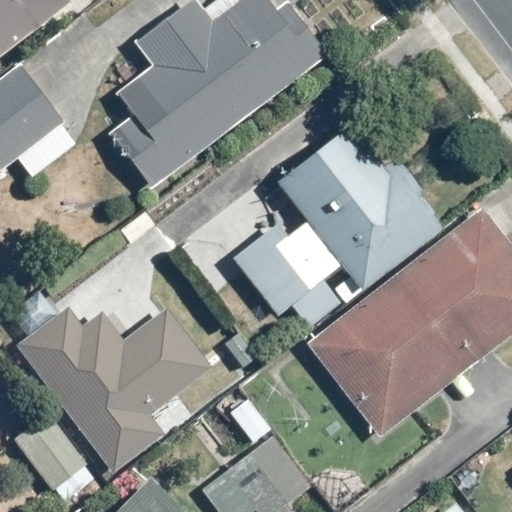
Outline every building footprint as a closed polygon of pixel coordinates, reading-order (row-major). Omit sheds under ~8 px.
[(0,0),(0,48),(61,0),(0,0)] [(317,43),(283,0),(272,0),(269,3),(266,0),(214,0),(197,13),(186,0),(169,0),(126,34),(145,58),(106,88),(121,107),(97,125),(140,180),(317,43)] [(34,176),(73,144),(59,127),(66,122),(18,64),(0,78),(0,171),(18,157),(34,176)] [(233,258),(277,316),(292,305),(311,329),(343,305),(323,280),(343,265),(364,292),(450,225),(401,163),(389,172),(350,123),(275,181),(305,218),(290,230),(283,219),(233,258)] [(511,335),(511,246),(483,209),(307,344),(379,438),(511,335)] [(210,370),(164,309),(126,337),(102,306),(80,323),(71,313),(21,350),(113,472),(165,434),(151,415),(210,370)] [(270,426),(242,394),(223,410),(252,442),(270,426)] [(86,466),(49,414),(15,438),(51,490),(86,466)] [(249,511),(253,509),(255,511),(286,511),(294,507),(291,503),(311,487),(270,436),(200,492),(216,511),(249,511)] [(186,511),(151,477),(116,511),(186,511)] [(465,511),(454,497),(434,511),(465,511)]
